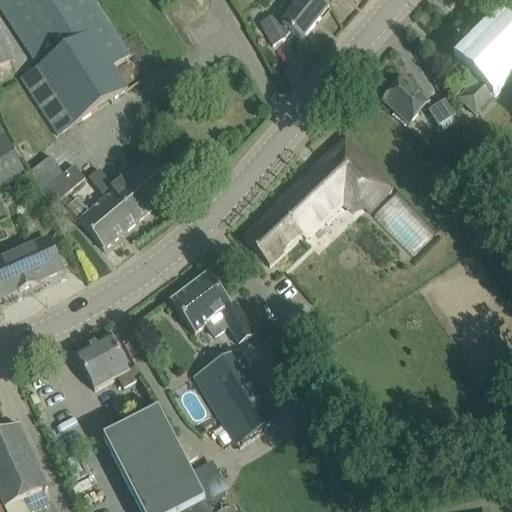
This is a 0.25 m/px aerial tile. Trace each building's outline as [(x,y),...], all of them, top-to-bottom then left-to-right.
[(130,57),(92,0),(0,0),(0,11),(37,69),(21,80),(57,137),(128,92),(113,68),(130,57)] [(273,18),(260,25),(263,31),(273,48),(285,41),(285,40),(291,33),(302,42),(329,9),(318,0),(288,0),(298,8),(283,26),(283,27),(279,31),(273,18)] [(511,15),(500,27),(499,26),(465,60),(483,78),(460,101),(476,117),(500,93),(493,87),(511,68),(511,15)] [(0,68),(14,62),(0,31),(0,68)] [(384,103),(399,117),(410,126),(428,105),(402,82),(384,103)] [(456,117),(447,102),(430,113),(439,128),(456,117)] [(0,186),(24,174),(0,128),(0,186)] [(343,206),(351,214),(366,211),(368,213),(391,191),(350,138),(275,209),(277,211),(244,242),(269,268),(302,237),(306,241),(343,206)] [(56,155),(30,174),(42,196),(53,209),(86,181),(75,168),(74,169),(62,154),(56,155)] [(99,171),(90,179),(106,199),(91,212),(100,224),(106,219),(122,238),(177,193),(164,177),(150,160),(138,169),(117,187),(114,189),(99,171)] [(397,195),(374,217),(413,258),(436,236),(437,237),(440,235),(399,191),(396,194),(397,195)] [(104,253),(122,238),(106,219),(100,224),(91,212),(89,214),(78,201),(69,208),(80,221),(79,222),(104,253)] [(48,241),(0,262),(0,299),(18,291),(19,293),(36,286),(35,284),(62,272),(48,241)] [(235,305),(232,308),(208,276),(171,305),(194,336),(205,327),(214,339),(228,329),(238,345),(255,335),(235,305)] [(94,393),(118,381),(124,392),(143,381),(136,369),(129,373),(110,338),(75,358),(94,393)] [(236,446),(273,424),(232,356),(194,379),(236,446)] [(209,511),(168,432),(159,414),(104,441),(139,511),(209,511)] [(0,498),(6,511),(49,491),(28,445),(20,427),(4,434),(4,433),(0,435),(0,498)]
